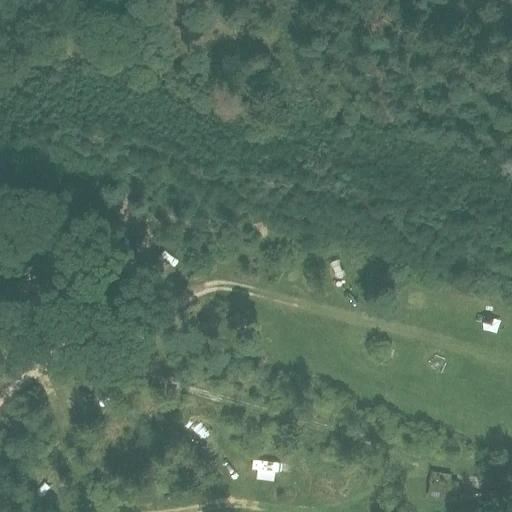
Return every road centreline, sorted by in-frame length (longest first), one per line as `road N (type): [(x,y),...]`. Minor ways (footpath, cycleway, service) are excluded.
road 1 (track): [(93,352),(144,376),(401,455),(414,475),(418,511)]
road 2 (track): [(0,398),(51,359),(123,343),(200,288),(257,292)]
road 3 (track): [(183,511),(224,504),(329,511)]
